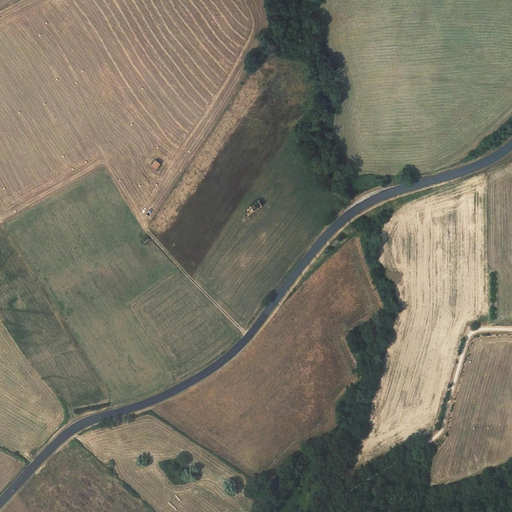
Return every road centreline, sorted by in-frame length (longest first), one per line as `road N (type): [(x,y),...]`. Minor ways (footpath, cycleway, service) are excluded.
road 1 (primary): [(0,502),(67,432),(145,403),(220,362),(313,248),(360,205),(511,144)]
road 2 (track): [(316,511),(442,432)]
road 3 (track): [(442,432),(471,330),(511,328)]
